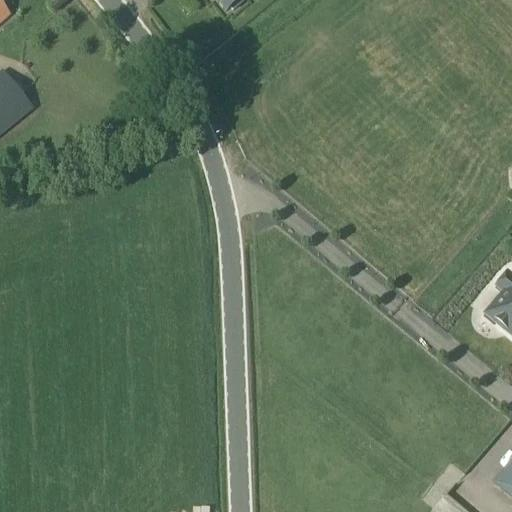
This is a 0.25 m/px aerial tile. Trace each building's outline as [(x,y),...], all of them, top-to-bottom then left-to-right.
[(205,0),(208,2),(209,0),(211,0),(224,15),(229,11),(231,14),(241,5),(239,3),(242,0),(205,0)] [(0,25),(8,19),(0,8),(0,25)] [(0,137),(31,113),(0,74),(0,137)] [(501,291),(505,295),(486,318),(511,338),(511,337),(511,334),(510,333),(511,331),(511,281),(510,280),(501,291)] [(511,476),(500,491),(511,501),(511,476)]
